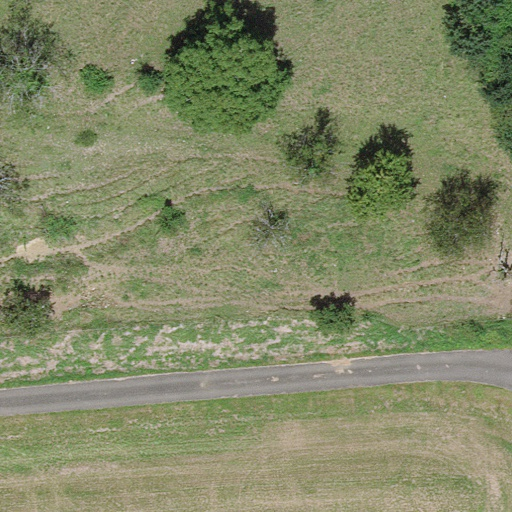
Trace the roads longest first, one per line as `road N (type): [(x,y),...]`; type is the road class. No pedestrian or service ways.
road 1 (track): [(470,364),(476,264),(387,173),(0,107)]
road 2 (track): [(511,366),(0,400)]
